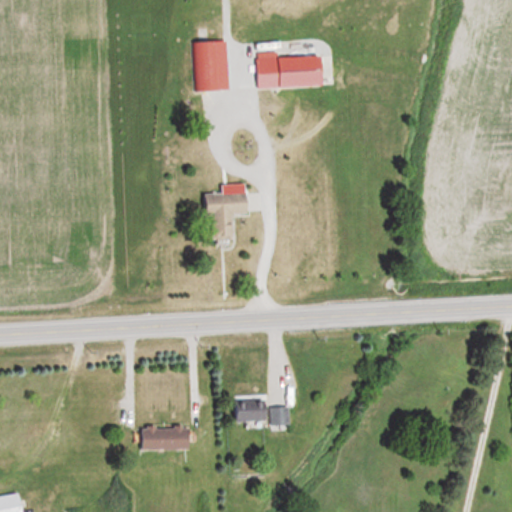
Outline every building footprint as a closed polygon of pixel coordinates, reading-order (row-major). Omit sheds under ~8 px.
[(216,41),(190,42),(192,92),(218,91),(216,41)] [(275,60),(256,60),(256,76),(275,76),(275,60)] [(342,83),(341,61),(292,63),(292,85),(342,83)] [(218,244),(231,244),(231,215),(249,214),(248,193),(204,194),(204,218),(218,218),(218,244)] [(231,422),(260,422),(260,395),(231,395),(231,422)] [(263,407),(263,424),(283,424),(283,407),(263,407)] [(144,426),(144,449),(192,449),(192,426),(144,426)] [(0,496),(0,511),(24,511),(22,494),(0,496)]
